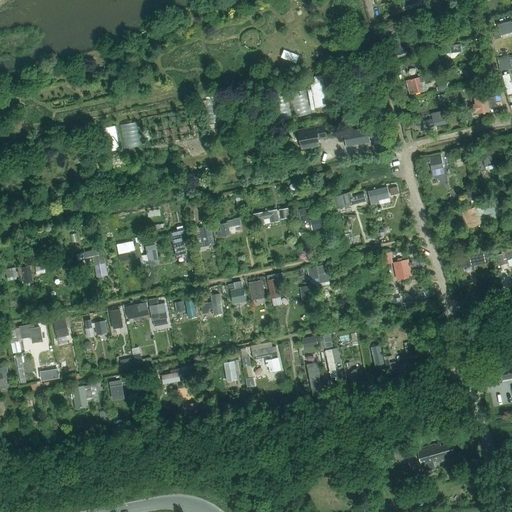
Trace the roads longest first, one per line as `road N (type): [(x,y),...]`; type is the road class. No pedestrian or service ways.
road 1 (track): [(0,496),(378,409),(465,361)]
road 2 (track): [(465,361),(404,148)]
road 3 (unclassified): [(509,511),(465,361),(511,329)]
